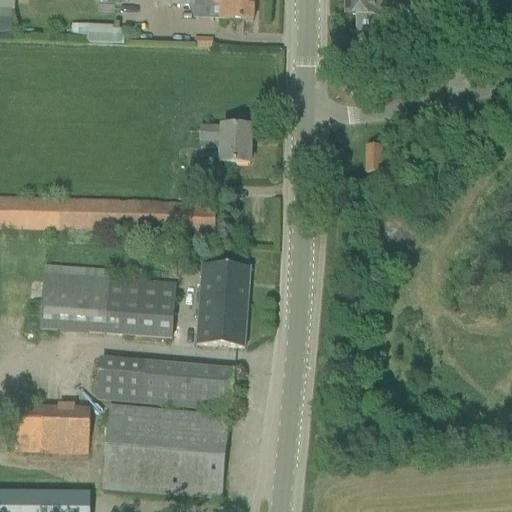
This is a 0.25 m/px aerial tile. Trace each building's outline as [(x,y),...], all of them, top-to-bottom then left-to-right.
[(153,0),(153,7),(213,10),(213,7),(220,7),(219,23),(253,24),(254,0),(153,0)] [(345,0),(345,17),(356,18),(355,33),(392,34),(392,0),(345,0)] [(78,42),(78,46),(112,47),(113,31),(113,28),(79,26),(78,42)] [(221,166),(229,166),(249,167),(250,130),(222,129),(222,130),(200,130),(200,144),(201,144),(200,151),(222,151),(221,166)] [(382,150),(366,149),(365,176),(381,176),(382,150)] [(0,202),(0,230),(214,236),(215,207),(0,202)] [(196,348),(224,350),(244,351),(250,271),(202,268),(196,348)] [(104,336),(169,340),(172,288),(108,284),(108,283),(44,279),(40,332),(104,336)] [(98,404),(139,406),(229,414),(232,374),(142,367),(101,364),(98,404)] [(90,412),(12,409),(14,455),(87,456),(90,412)] [(102,491),(201,500),(221,502),(228,421),(208,419),(109,410),(102,491)]
